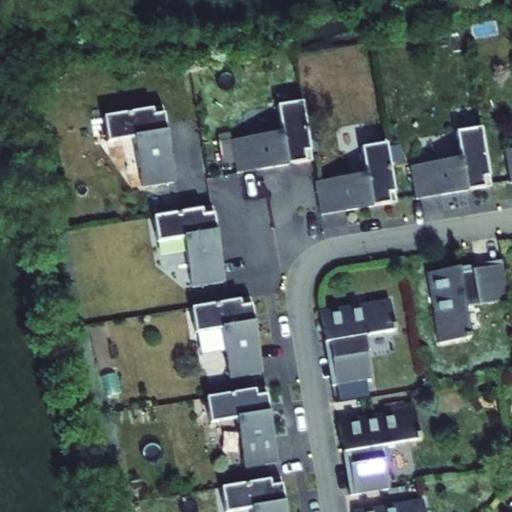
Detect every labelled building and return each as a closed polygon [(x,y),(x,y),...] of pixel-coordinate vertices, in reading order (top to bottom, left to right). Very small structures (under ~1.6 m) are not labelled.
[(313,161),(303,102),(278,106),(282,133),(233,141),(238,173),(313,161)] [(134,138),(143,187),(175,182),(163,107),(104,117),(108,142),(134,138)] [(492,187),(482,128),(457,132),(461,158),(411,167),(417,199),(492,187)] [(236,162),(233,141),(220,143),(224,164),(236,162)] [(397,202),(387,143),(362,148),(366,174),(317,183),(322,215),(397,202)] [(185,237),(193,287),(225,282),(213,207),(154,217),(158,242),(185,237)] [(503,266),(502,261),(448,270),(449,274),(503,266)] [(508,301),(503,266),(449,274),(448,270),(428,273),(440,343),(471,338),(466,308),(508,301)] [(223,329),(231,379),(263,373),(251,298),(192,308),(196,333),(223,329)] [(328,331),(337,385),(372,379),(365,336),(396,331),(390,300),(320,312),(323,332),(328,331)] [(337,385),(328,331),(323,332),(332,386),(337,385)] [(238,419),(246,468),(278,463),(266,388),(207,398),(211,423),(238,419)] [(355,496),(390,490),(383,447),(420,441),(415,410),(338,422),(342,442),(347,441),(355,496)] [(355,496),(347,441),(342,442),(351,496),(355,496)] [(231,511),(252,509),(252,511),(286,511),(281,478),(222,488),(225,511),(231,511)] [(425,511),(424,500),(353,511),(425,511)]
